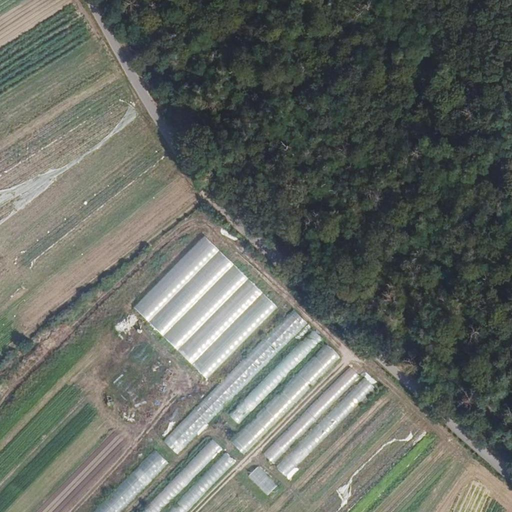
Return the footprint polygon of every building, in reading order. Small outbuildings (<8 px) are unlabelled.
[(135,308),(208,378),(278,306),(205,235),(135,308)] [(123,511),(312,319),(297,305),(94,511),(123,511)] [(328,335),(317,325),(228,415),(239,426),(328,335)] [(345,356),(329,339),(228,442),(245,455),(345,356)] [(360,377),(349,366),(265,453),(276,463),(360,377)] [(374,389),(363,379),(278,466),(289,477),(374,389)] [(161,511),(222,450),(212,440),(141,511),(161,511)] [(187,511),(235,463),(225,454),(168,511),(187,511)] [(249,476),(266,495),(276,486),(259,467),(249,476)]
